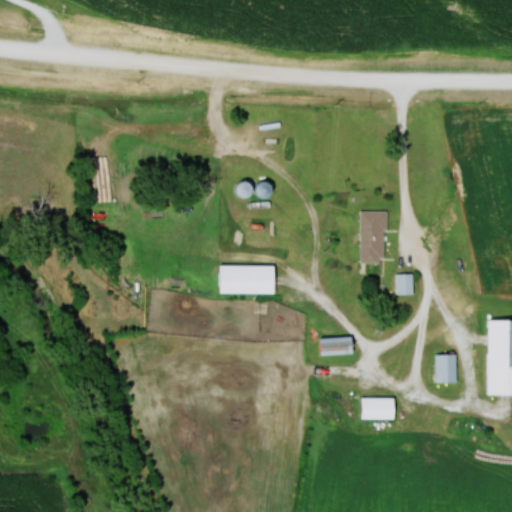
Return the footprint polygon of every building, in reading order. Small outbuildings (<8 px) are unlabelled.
[(387,262),(387,210),(362,211),(362,262),(387,262)] [(278,294),(278,266),(223,266),(223,294),(278,294)] [(414,293),(414,274),(398,274),(398,294),(414,293)] [(511,318),(489,319),(489,394),(511,394),(511,318)] [(324,355),(357,355),(357,338),(324,338),(324,355)] [(458,354),(437,354),(437,382),(458,382),(458,354)] [(398,398),(365,398),(365,419),(398,419),(398,398)]
